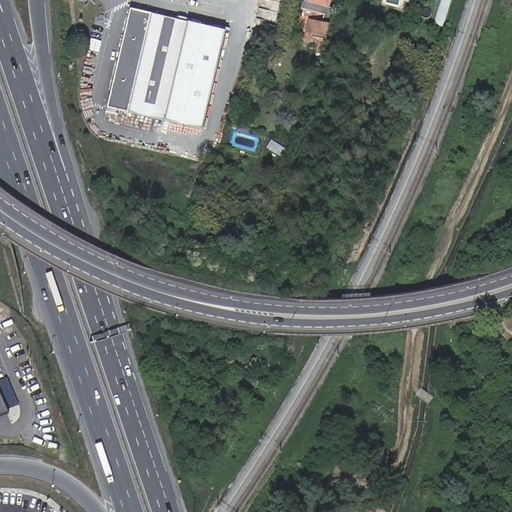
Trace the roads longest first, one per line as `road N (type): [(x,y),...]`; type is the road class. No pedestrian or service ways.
road 1 (tertiary): [(0,211),(117,277),(229,310),(362,317),(511,286)]
road 2 (trunk): [(0,127),(128,511)]
road 3 (trunk): [(167,511),(51,171)]
road 4 (trunk): [(51,171),(59,126),(37,0)]
road 5 (trunk): [(51,171),(0,14)]
